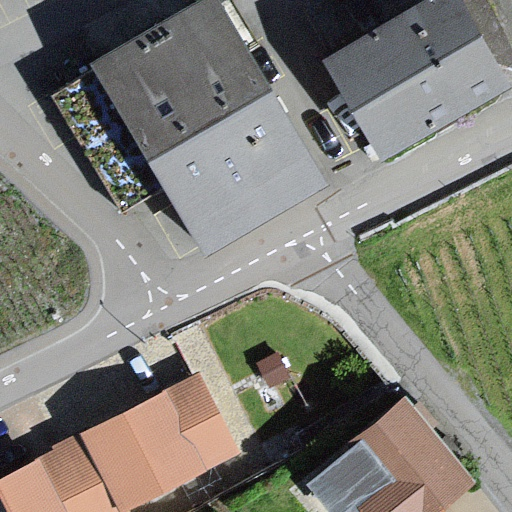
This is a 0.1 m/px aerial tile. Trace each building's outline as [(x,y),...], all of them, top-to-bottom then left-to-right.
[(208,0),(204,0),(82,71),(192,267),(321,192),(208,0)] [(454,0),(431,0),(322,70),(370,175),(505,96),(454,0)] [(198,382),(36,469),(59,511),(145,511),(238,462),(198,382)] [(403,404),(351,450),(386,495),(365,511),(442,511),(474,487),(403,404)] [(59,511),(36,469),(0,485),(0,511),(59,511)]
